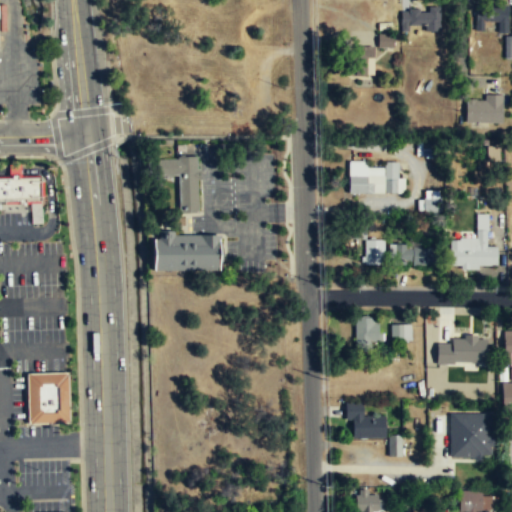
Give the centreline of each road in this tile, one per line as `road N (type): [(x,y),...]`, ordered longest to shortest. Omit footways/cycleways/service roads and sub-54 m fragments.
road 1 (secondary): [(108,511),(100,270),(71,0)]
road 2 (residential): [(299,0),(313,511)]
road 3 (residential): [(306,296),(511,297)]
